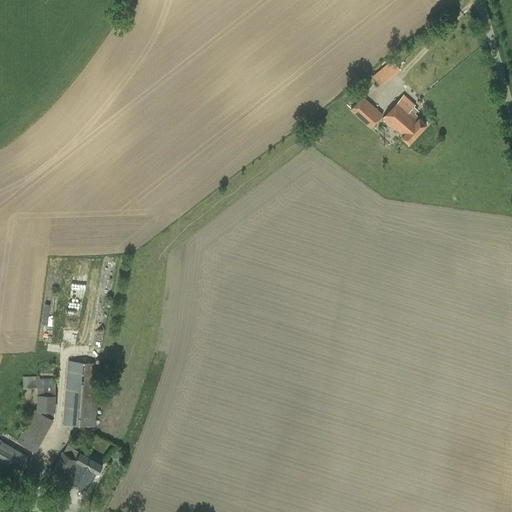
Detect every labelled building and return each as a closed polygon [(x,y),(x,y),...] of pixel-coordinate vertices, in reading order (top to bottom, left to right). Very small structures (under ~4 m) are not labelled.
[(400,69),(392,59),(373,76),(381,86),(400,69)] [(411,109),(415,104),(404,94),(384,115),(382,118),(383,119),(401,136),(409,143),(426,123),(419,117),(411,109)] [(350,110),(370,128),(383,114),(362,95),(350,109),(350,110)] [(68,360),(62,424),(95,426),(100,363),(68,360)] [(37,393),(37,409),(34,408),(17,440),(35,451),(54,419),(55,410),(56,410),(56,394),(55,394),(56,383),(58,383),(58,381),(56,381),(56,378),(40,378),(40,376),(23,376),(23,387),(38,387),(38,393),(37,393)] [(32,458),(0,439),(0,461),(23,475),(32,458)] [(102,464),(80,451),(75,459),(62,452),(52,469),(65,476),(64,478),(86,490),(97,471),(102,464)]
